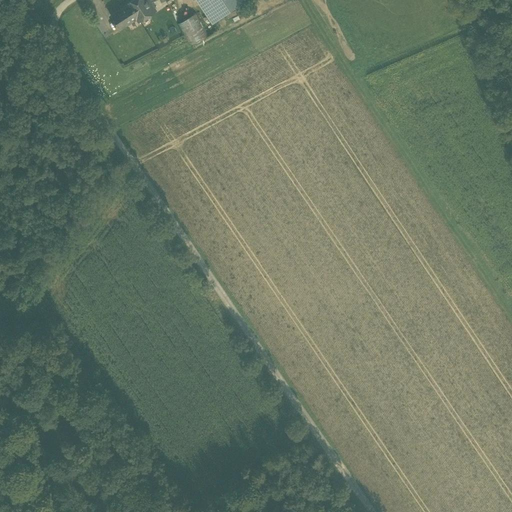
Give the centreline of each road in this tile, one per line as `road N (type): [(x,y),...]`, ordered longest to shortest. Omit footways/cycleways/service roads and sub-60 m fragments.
road 1 (track): [(366,511),(42,25),(50,18)]
road 2 (track): [(302,0),(511,314)]
